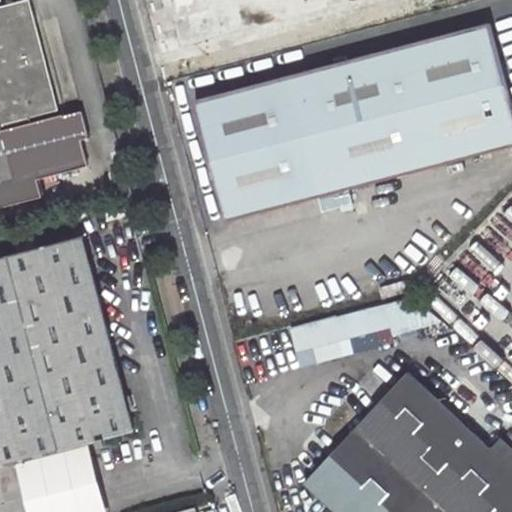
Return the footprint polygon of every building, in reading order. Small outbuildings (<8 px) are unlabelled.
[(0,0),(0,195),(37,187),(33,171),(88,156),(81,131),(88,128),(82,104),(31,117),(29,109),(58,101),(31,0),(0,0)] [(324,0),(169,0),(180,39),(325,3),(324,0)] [(511,103),(489,16),(197,93),(229,213),(511,137),(511,103)] [(114,164),(120,189),(133,186),(126,161),(114,164)] [(110,212),(138,205),(135,192),(107,199),(110,212)] [(84,229),(0,251),(0,460),(136,425),(84,229)] [(355,338),(435,319),(429,289),(291,321),(300,364),(358,351),(355,338)] [(511,511),(511,456),(412,363),(309,473),(350,511),(511,511)]
